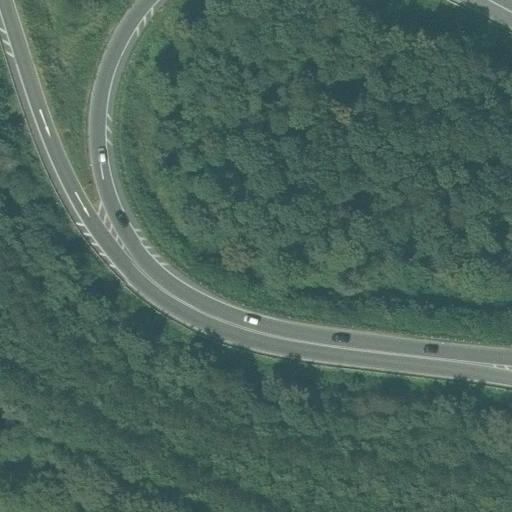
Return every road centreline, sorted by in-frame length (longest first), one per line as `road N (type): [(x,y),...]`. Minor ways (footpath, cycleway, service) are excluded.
road 1 (motorway): [(4,0),(46,140),(75,198),(167,298),(250,338),(511,379)]
road 2 (motorway): [(511,359),(369,344),(241,318),(189,294),(150,261),(108,189),(100,115),(113,60),(153,0)]
